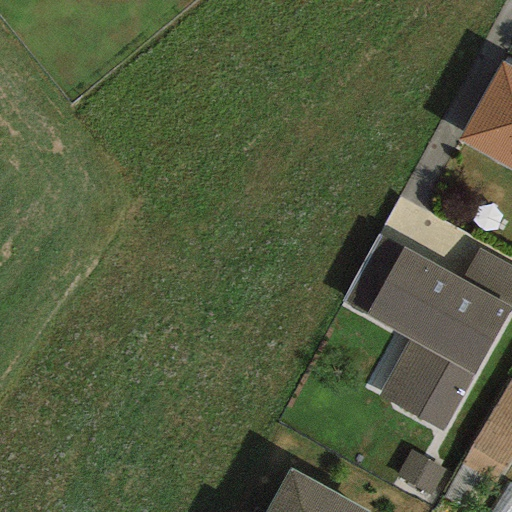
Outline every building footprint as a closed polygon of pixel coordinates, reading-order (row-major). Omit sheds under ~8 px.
[(511,69),(500,63),(456,142),(511,172),(511,69)] [(440,433),(511,310),(459,281),(402,248),(364,315),(392,333),(364,385),(379,392),(378,395),(440,433)] [(459,281),(511,310),(511,307),(511,269),(477,250),(459,281)] [(511,379),(469,448),(504,470),(511,458),(511,379)] [(363,511),(288,470),(263,511),(363,511)]
